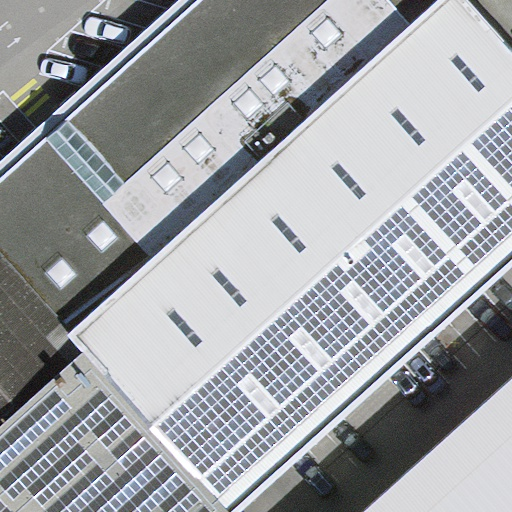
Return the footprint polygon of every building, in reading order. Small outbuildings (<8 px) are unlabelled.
[(0,254),(70,335),(439,0),(199,0),(0,180),(0,254)] [(83,350),(230,511),(234,511),(511,253),(511,57),(463,0),(439,0),(70,335),(83,350)] [(0,254),(0,425),(83,350),(70,335),(0,254)] [(0,511),(230,511),(83,350),(29,400),(0,425),(0,511)] [(511,511),(511,375),(357,511),(511,511)]
